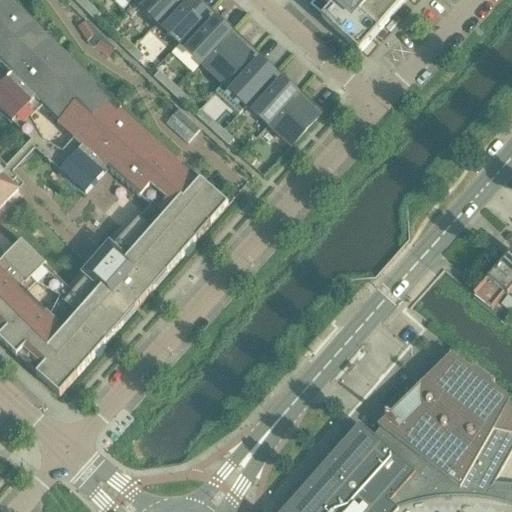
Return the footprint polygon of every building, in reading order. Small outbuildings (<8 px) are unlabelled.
[(178,176),(183,170),(174,161),(120,113),(121,112),(6,0),(0,0),(0,66),(9,76),(10,75),(12,77),(0,89),(0,113),(12,125),(12,124),(35,101),(43,108),(60,125),(57,128),(74,142),(82,149),(60,174),(60,175),(84,196),(85,197),(107,172),(139,200),(151,188),(160,196),(170,184),(169,184),(177,175),(178,176)] [(90,7),(82,0),(71,0),(84,13),(90,7)] [(157,25),(181,0),(139,0),(135,4),(157,25)] [(181,0),(157,25),(179,46),(211,12),(198,0),(181,0)] [(336,0),(339,2),(321,23),(359,56),(407,0),(336,0)] [(100,17),(90,7),(84,13),(94,23),(100,17)] [(201,67),(233,32),(211,12),(179,46),(201,67)] [(87,24),(79,30),(87,42),(91,39),(92,40),(98,46),(99,47),(96,51),(108,58),(109,59),(114,51),(87,24)] [(233,32),(201,67),(223,88),(255,53),(233,32)] [(134,49),(123,39),(118,45),(128,55),(134,49)] [(144,59),(134,49),(128,55),(138,65),(144,59)] [(245,108),(277,73),(255,53),(223,88),(245,108)] [(268,129),(300,93),(277,73),(245,108),(268,129)] [(178,91),(159,74),(153,79),(173,97),(178,91)] [(188,101),(178,91),(173,97),(183,107),(188,101)] [(291,149),(323,114),(300,93),(268,129),(291,149)] [(223,132),(213,123),(207,129),(218,138),(223,132)] [(233,142),(223,132),(218,138),(228,148),(233,142)] [(256,162),(246,153),(240,159),(251,168),(256,162)] [(144,215),(113,249),(109,245),(80,278),(85,282),(72,296),(51,320),(50,319),(25,295),(21,291),(44,268),(45,267),(21,243),(16,249),(0,264),(0,210),(17,194),(18,193),(10,185),(0,175),(0,344),(15,359),(15,358),(18,361),(36,377),(36,378),(59,399),(135,312),(139,308),(148,298),(152,294),(228,208),(184,169),(183,170),(178,176),(177,175),(169,184),(170,184),(160,196),(149,209),(144,215)] [(504,295),(511,301),(511,268),(504,262),(473,297),(491,311),(504,295)] [(379,430),(372,438),(431,493),(438,492),(440,499),(453,498),(466,499),(479,500),(491,502),(504,505),(507,490),(500,489),(492,489),(511,453),(511,409),(509,406),(511,402),(492,388),(494,384),(472,367),(470,371),(451,356),(377,429),(379,430)] [(398,511),(396,510),(399,509),(404,507),(409,506),(413,504),(418,503),(423,502),(427,501),(431,501),(440,499),(438,492),(431,493),(372,438),(359,426),(283,511),(398,511)]
